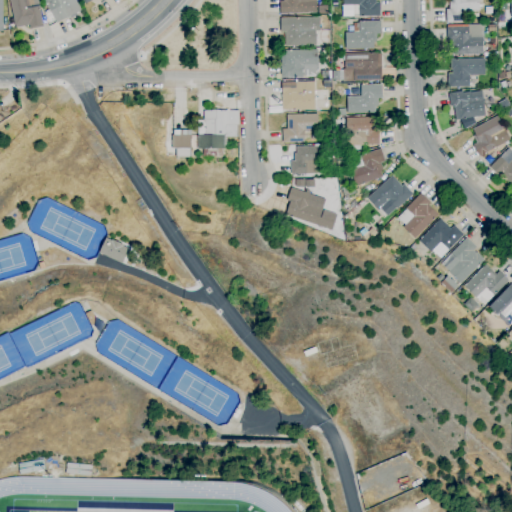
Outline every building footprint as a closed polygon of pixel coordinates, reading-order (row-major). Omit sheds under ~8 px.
[(30,30),(29,25),(15,28),(9,0),(37,0),(43,27),(30,30)] [(48,25),(44,13),(49,10),(43,0),(75,0),(81,10),(57,24),(55,21),(48,25)] [(280,14),(279,0),(316,0),(316,13),(280,14)] [(359,17),(359,16),(353,16),(349,16),(343,16),(343,0),(375,0),(375,3),(380,2),(380,16),(359,17)] [(446,23),(446,10),(449,9),(449,0),(479,0),(479,11),(462,11),(462,22),(446,23)] [(318,14),(318,6),(330,6),(330,8),(328,8),(328,14),(318,14)] [(285,46),(284,32),(280,32),(280,18),(319,17),(320,31),(315,31),(316,45),(285,46)] [(345,49),(345,33),(353,32),(353,23),(359,23),(359,21),(380,21),(381,34),(376,34),(376,42),(374,42),(374,49),(345,49)] [(449,55),(449,41),(447,41),(446,27),(468,27),(468,32),(476,32),(476,38),(482,37),(483,54),(449,55)] [(318,78),(281,78),(280,50),(295,50),(295,48),(313,48),(313,50),(318,50),(318,78)] [(342,82),(342,69),(345,69),(345,61),(342,61),(342,56),(344,55),(344,53),(381,53),(381,80),(354,81),(354,82),(342,82)] [(451,88),(448,88),(447,74),(452,74),(452,70),(450,70),(450,59),(484,59),(485,75),(469,75),(470,86),(458,87),(458,88),(454,88),(454,87),(453,87),(453,88),(451,88)] [(315,110),(282,110),(282,83),(314,82),(315,110)] [(382,99),(378,99),(378,106),(376,106),(376,113),(347,113),(346,97),(361,97),(360,86),(382,85),(382,99)] [(485,116),(455,121),(453,106),(450,107),(448,93),(462,91),(463,93),(470,92),(481,91),(485,116)] [(509,106),(502,110),(498,103),(505,99),(509,106)] [(222,157),(203,157),(203,149),(197,149),(197,120),(203,120),(203,111),(239,111),(239,125),(238,125),(238,137),(225,137),(225,139),(227,139),(227,145),(225,145),(225,149),(222,149),(222,157)] [(282,142),(282,129),(287,129),(286,115),(318,114),(318,131),(304,131),(304,142),(282,142)] [(485,160),(481,156),(479,157),(472,145),(476,143),(473,136),(475,135),(472,130),(497,116),(510,140),(496,148),(496,149),(494,150),(493,149),(492,150),(493,152),(490,153),(489,151),(487,153),(488,155),(487,155),(488,156),(485,160)] [(379,145),(364,145),(364,134),(347,135),(347,118),(375,117),(376,131),(379,131),(379,145)] [(172,135),(172,131),(191,130),(191,157),(176,157),(176,149),(172,149),(172,135)] [(290,175),(290,161),(294,161),(294,153),(296,153),(296,147),(314,146),(314,144),(319,144),(319,146),(324,146),(324,163),(317,163),(317,173),(306,173),(306,174),(290,175)] [(511,182),(508,178),(507,180),(502,175),(499,177),(490,167),(508,148),(511,152),(511,182)] [(355,186),(350,170),(354,169),(351,159),(381,149),(385,162),(380,163),(383,171),(381,171),(383,177),(355,186)] [(387,217),(380,209),(378,211),(366,198),(392,175),(401,186),(404,184),(413,194),(387,217)] [(332,231),(285,215),(290,202),(287,201),(291,188),(325,199),(321,210),(337,215),(332,231)] [(415,239),(403,227),(405,225),(397,218),(406,209),(405,208),(420,193),(430,202),(428,205),(438,215),(415,239)] [(440,259),(432,251),(430,253),(418,241),(440,219),(450,229),(454,225),(464,235),(440,259)] [(366,241),(359,233),(364,228),(368,232),(372,228),(376,233),(371,238),(370,237),(366,241)] [(121,264),(115,261),(115,262),(108,259),(109,258),(99,253),(105,238),(111,241),(112,240),(124,245),(123,246),(129,249),(125,257),(127,258),(125,262),(123,261),(121,264)] [(461,284),(448,272),(449,272),(443,265),(453,255),(451,253),(466,238),(476,247),(473,250),(476,253),(476,252),(484,260),(461,284)] [(484,306),(481,302),(480,303),(464,286),(485,264),(496,274),(499,271),(508,281),(484,306)] [(452,296),(450,294),(451,293),(440,283),(447,276),(451,280),(452,279),(455,281),(454,283),(458,286),(457,287),(459,288),(452,296)] [(511,322),(509,326),(489,308),(511,284),(511,322)] [(20,475),(18,464),(43,460),(44,470),(20,475)] [(91,476),(66,475),(67,463),(92,465),(91,476)]
